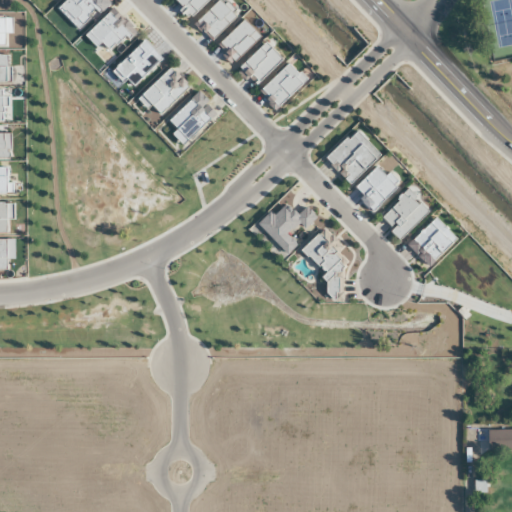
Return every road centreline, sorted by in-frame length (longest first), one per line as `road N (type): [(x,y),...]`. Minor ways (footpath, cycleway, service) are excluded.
road 1 (residential): [(140,0),(381,250),(384,279)]
road 2 (residential): [(0,295),(51,290),(149,260),(240,198)]
road 3 (residential): [(412,33),(388,41),(279,144),(242,181),(240,198)]
road 4 (residential): [(240,198),(292,157),(412,33)]
road 5 (residential): [(149,260),(178,347),(178,450)]
road 6 (tertiary): [(380,0),(511,135)]
road 7 (residential): [(165,454),(155,472),(160,485),(178,494),(192,489),(197,462),(186,452),(165,454)]
